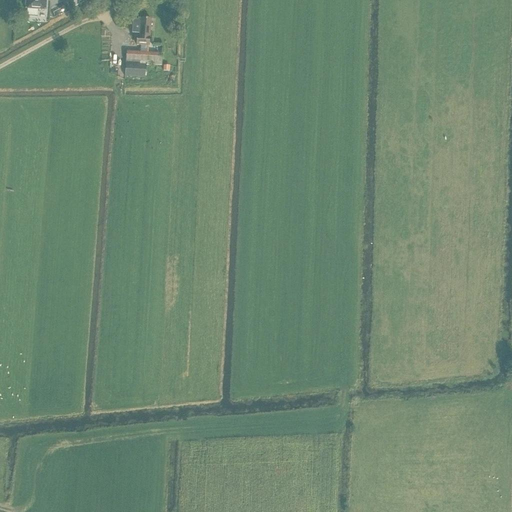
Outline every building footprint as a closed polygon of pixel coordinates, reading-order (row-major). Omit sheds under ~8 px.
[(26,0),(26,13),(45,14),(45,0),(26,0)] [(67,0),(52,0),(52,18),(58,18),(58,13),(62,13),(62,7),(67,8),(67,0)] [(93,0),(69,0),(75,10),(93,0)] [(150,34),(151,20),(140,19),(138,46),(140,46),(140,53),(148,53),(149,34),(150,34)] [(126,52),(126,62),(162,64),(162,54),(148,53),(140,53),(126,52)] [(145,78),(146,64),(126,63),(125,76),(145,78)]
